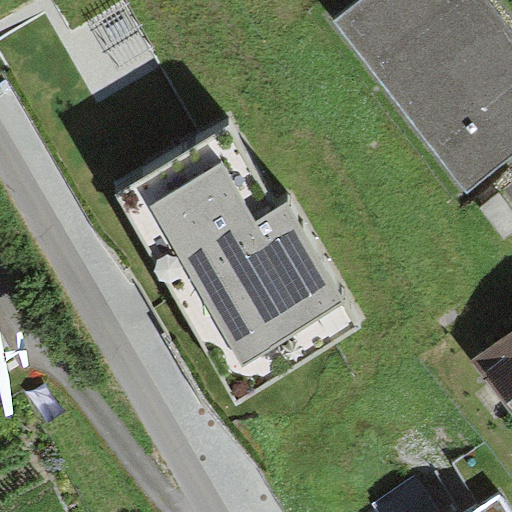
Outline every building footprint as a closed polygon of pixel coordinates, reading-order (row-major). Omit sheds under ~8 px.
[(376,0),(343,26),(474,195),(511,165),(511,33),(486,0),(376,0)] [(272,183),(230,107),(116,169),(231,379),(362,307),(289,174),(272,183)] [(0,376),(24,364),(0,317),(0,376)] [(511,317),(471,349),(511,401),(511,317)] [(511,511),(511,508),(505,498),(484,511),(511,511)]
